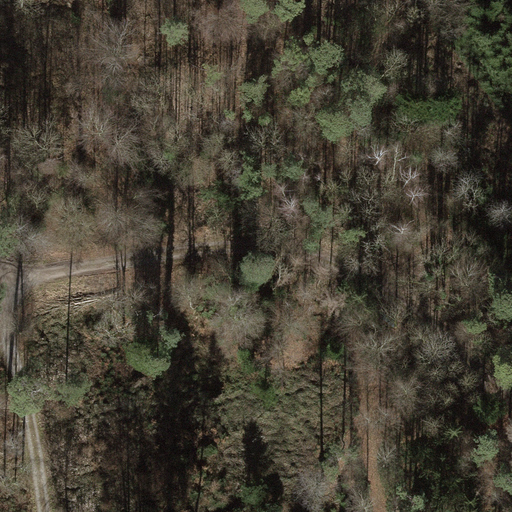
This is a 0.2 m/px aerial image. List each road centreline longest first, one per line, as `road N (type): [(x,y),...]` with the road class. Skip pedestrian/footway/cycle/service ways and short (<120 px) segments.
road 1 (track): [(511,401),(406,301),(313,254),(210,246),(9,290)]
road 2 (track): [(44,511),(12,348),(9,290),(0,276)]
